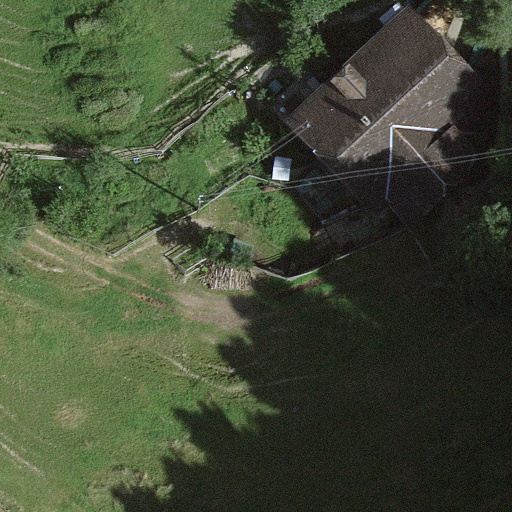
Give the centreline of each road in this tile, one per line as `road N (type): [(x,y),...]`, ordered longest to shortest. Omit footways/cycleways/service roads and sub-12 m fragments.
road 1 (track): [(0,281),(61,300),(165,311),(274,304),(361,276),(440,230),(483,191),(511,143)]
road 2 (track): [(0,218),(58,251),(204,309)]
